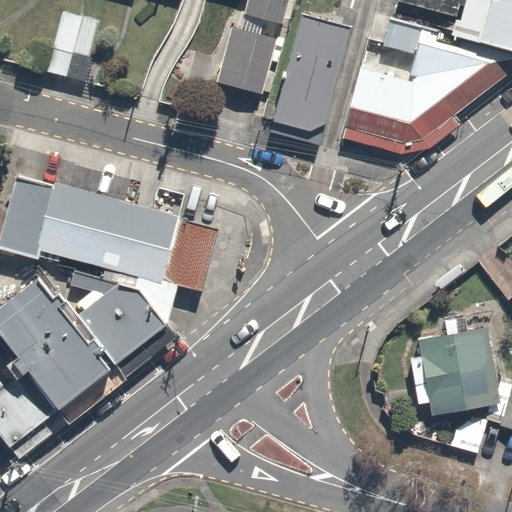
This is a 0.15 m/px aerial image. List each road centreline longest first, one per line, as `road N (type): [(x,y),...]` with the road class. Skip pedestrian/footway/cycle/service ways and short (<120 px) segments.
road 1 (residential): [(344,280),(283,197),(252,171),(0,100)]
road 2 (secondary): [(344,280),(511,149)]
road 3 (secondary): [(41,511),(204,385)]
road 4 (secondary): [(329,292),(316,377),(338,484)]
road 5 (residential): [(338,484),(250,439),(204,385)]
road 6 (secondary): [(204,385),(329,292)]
